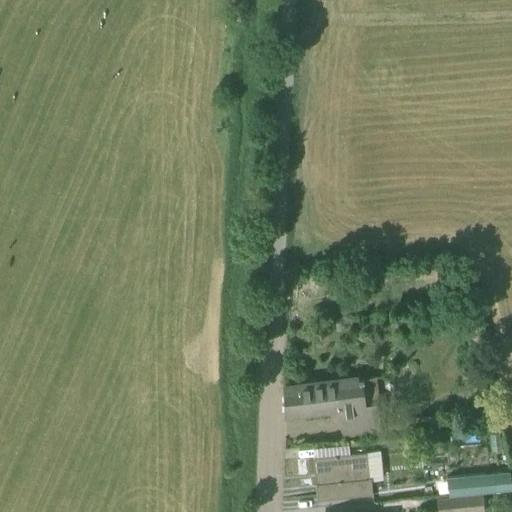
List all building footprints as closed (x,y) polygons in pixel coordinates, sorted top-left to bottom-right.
[(394,335),(398,341),(405,336),(401,330),(394,335)] [(381,430),(375,378),(284,387),(285,414),(339,409),(341,430),(342,434),(381,430)] [(409,437),(440,435),(439,415),(408,417),(409,437)] [(350,452),(350,453),(321,456),(323,477),(317,478),(318,482),(316,482),(317,499),(358,496),(357,495),(372,493),(370,476),(368,476),(366,451),(350,452)] [(447,476),(449,496),(481,492),(511,488),(509,470),(447,476)] [(476,511),(483,511),(481,492),(449,496),(436,498),(437,511),(476,511)]
